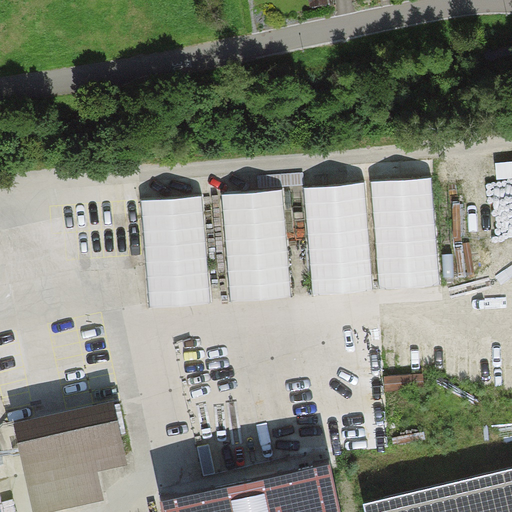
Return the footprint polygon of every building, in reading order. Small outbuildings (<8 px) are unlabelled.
[(432,180),(373,184),(381,291),(441,286),(432,180)] [(366,185),(306,190),(315,296),(374,292),(366,185)] [(283,191),(224,196),(232,303),(292,298),(283,191)] [(203,197),(144,202),(152,309),(212,304),(203,197)] [(180,414),(205,412),(204,393),(178,395),(180,414)] [(114,395),(14,417),(35,510),(105,495),(99,464),(128,457),(114,395)] [(330,417),(332,458),(394,455),(392,414),(330,417)] [(337,511),(326,460),(195,490),(156,499),(159,511),(337,511)] [(511,511),(511,465),(363,502),(365,511),(511,511)]
